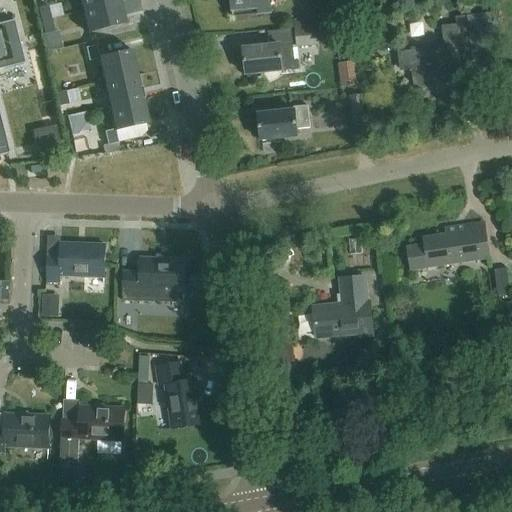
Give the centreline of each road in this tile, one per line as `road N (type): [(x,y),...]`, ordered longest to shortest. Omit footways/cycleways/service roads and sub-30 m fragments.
road 1 (residential): [(214,209),(511,145)]
road 2 (tertiary): [(257,503),(214,209)]
road 3 (secondary): [(257,503),(511,459)]
road 4 (residential): [(96,357),(17,353),(26,202)]
road 5 (tertiary): [(214,209),(166,0)]
road 6 (residential): [(214,209),(26,202)]
